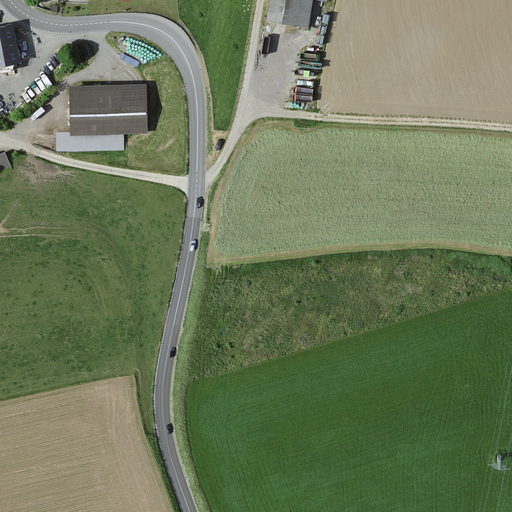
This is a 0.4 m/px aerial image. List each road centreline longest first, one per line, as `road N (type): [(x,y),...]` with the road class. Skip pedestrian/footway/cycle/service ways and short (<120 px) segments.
road 1 (secondary): [(196,184),(162,389),(167,445),(189,511)]
road 2 (secondary): [(9,0),(42,22),(122,21),(171,37),(195,88),(196,184)]
road 3 (tertiary): [(0,137),(84,165),(196,184)]
road 4 (unclassified): [(196,184),(209,178),(234,129),(258,0)]
